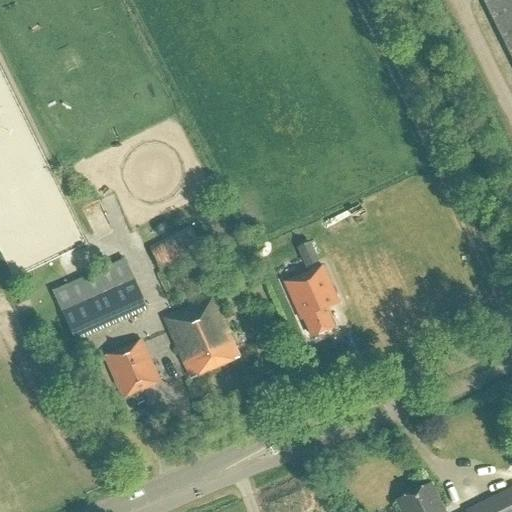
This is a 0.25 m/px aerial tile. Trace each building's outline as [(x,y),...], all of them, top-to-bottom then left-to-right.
[(511,0),(484,0),(511,56),(511,0)] [(149,251),(161,275),(202,254),(190,230),(149,251)] [(310,243),(298,248),(306,267),(319,262),(310,243)] [(148,310),(135,280),(126,259),(53,293),(76,342),(148,310)] [(323,266),(284,283),(301,320),(304,319),(312,337),(334,328),(326,309),(331,307),(329,303),(337,299),(323,266)] [(191,381),(240,359),(213,298),(164,320),(191,381)] [(161,384),(142,342),(106,358),(124,400),(161,384)] [(444,511),(431,485),(397,502),(401,511),(511,511),(511,488),(467,511),(444,511)]
